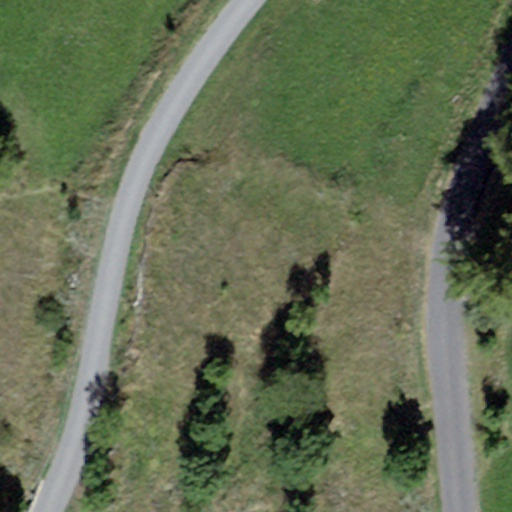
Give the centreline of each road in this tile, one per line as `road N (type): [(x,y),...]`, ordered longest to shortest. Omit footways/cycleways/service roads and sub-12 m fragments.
road 1 (unclassified): [(255,0),(159,131),(125,220),(86,418),(49,511)]
road 2 (unclassified): [(456,511),(445,346),(465,178),(511,64)]
